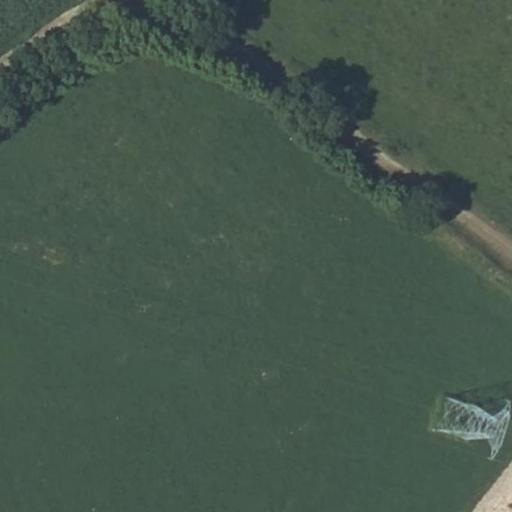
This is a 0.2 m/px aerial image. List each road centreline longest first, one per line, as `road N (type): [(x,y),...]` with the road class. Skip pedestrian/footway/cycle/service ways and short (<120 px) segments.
road 1 (track): [(135,0),(160,31),(293,92),(511,265)]
road 2 (track): [(105,0),(0,71)]
